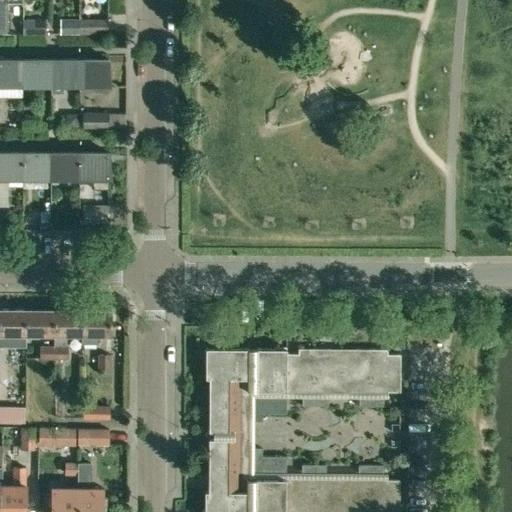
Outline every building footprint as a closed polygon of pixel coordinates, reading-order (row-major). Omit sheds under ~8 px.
[(22,0),(0,0),(0,29),(8,29),(8,3),(23,3),(22,0)] [(22,35),(46,34),(45,19),(22,20),(22,35)] [(84,35),(84,20),(60,20),(61,35),(84,35)] [(84,35),(107,35),(107,20),(84,20),(84,35)] [(0,83),(22,83),(22,59),(0,58),(0,83)] [(51,84),(51,59),(22,59),(22,83),(51,84)] [(80,84),(80,59),(51,59),(51,84),(51,93),(63,93),(63,84),(80,84)] [(80,59),(80,84),(94,84),(94,91),(109,92),(109,59),(80,59)] [(82,113),(82,128),(108,128),(108,113),(82,113)] [(23,117),(23,128),(37,128),(37,117),(23,117)] [(22,176),(22,152),(0,151),(0,206),(8,206),(8,176),(22,176)] [(22,152),(22,176),(51,176),(51,152),(22,152)] [(51,152),(51,176),(80,176),(80,152),(51,152)] [(80,152),(80,176),(92,176),(92,189),(108,189),(108,152),(80,152)] [(110,203),(106,203),(83,204),(83,222),(110,221),(110,203)] [(0,333),(26,334),(27,309),(0,309),(0,333)] [(55,310),(27,309),(26,334),(54,334),(55,310)] [(55,347),(55,358),(68,358),(68,334),(83,334),(83,310),(55,310),(54,334),(55,347)] [(111,310),(83,310),(83,334),(83,343),(99,344),(99,334),(111,334),(111,310)] [(209,430),(239,431),(248,431),(248,348),(230,348),(230,345),(228,342),(226,340),(224,339),(221,338),(218,339),(215,340),(213,342),(212,345),(211,348),(211,361),(206,361),(206,378),(209,378),(209,395),(214,395),(213,412),(209,412),(209,430)] [(40,358),(55,358),(55,347),(40,347),(40,358)] [(257,391),(285,391),(286,354),(274,353),(274,348),(257,348),(257,391)] [(285,391),(313,391),(313,349),(298,349),(298,354),(286,354),(285,391)] [(331,349),(313,349),(313,391),(343,391),(343,354),(331,354),(331,349)] [(343,391),(370,391),(370,349),(355,349),(355,354),(343,354),(343,391)] [(387,349),(370,349),(370,391),(400,392),(400,354),(387,354),(387,349)] [(99,355),(99,369),(110,369),(111,355),(99,355)] [(254,397),(254,421),(262,421),(262,413),(286,413),(286,397),(254,397)] [(314,406),(314,397),(302,397),(302,405),(314,406)] [(326,397),(314,397),(314,406),(326,406),(326,397)] [(371,406),(371,398),(359,398),(359,406),(371,406)] [(383,398),(371,398),(371,406),(383,406),(383,398)] [(83,407),(83,420),(109,420),(109,408),(83,407)] [(22,427),(22,449),(35,449),(35,427),(22,427)] [(77,429),(41,429),(41,443),(77,443),(77,429)] [(78,445),(86,445),(109,445),(109,430),(78,430),(78,445)] [(209,511),(246,511),(247,479),(248,439),(209,438),(208,457),(213,457),(213,474),(208,474),(208,491),(205,491),(205,508),(210,508),(209,511)] [(286,456),(268,456),(262,456),(262,448),(254,448),(254,472),(286,473),(286,456)] [(80,474),(80,463),(66,463),(66,474),(80,474)] [(80,488),(79,511),(102,511),(103,488),(95,488),(94,463),(80,463),(80,474),(80,488)] [(314,473),(314,465),(302,464),(302,473),(314,473)] [(326,465),(314,465),(314,473),(326,473),(326,465)] [(371,473),(371,465),(359,465),(358,473),(371,473)] [(383,465),(371,465),(371,473),(383,473),(383,465)] [(2,484),(2,511),(26,511),(27,484),(26,484),(25,467),(13,467),(14,484),(2,484)] [(283,511),(284,479),(256,479),(255,511),(283,511)] [(284,479),(283,511),(311,511),(311,479),(284,479)] [(339,511),(340,479),(311,479),(311,511),(339,511)] [(340,479),(339,511),(371,511),(372,479),(340,479)] [(399,511),(399,480),(372,479),(371,511),(399,511)] [(79,511),(80,488),(53,487),(53,511),(79,511)]
